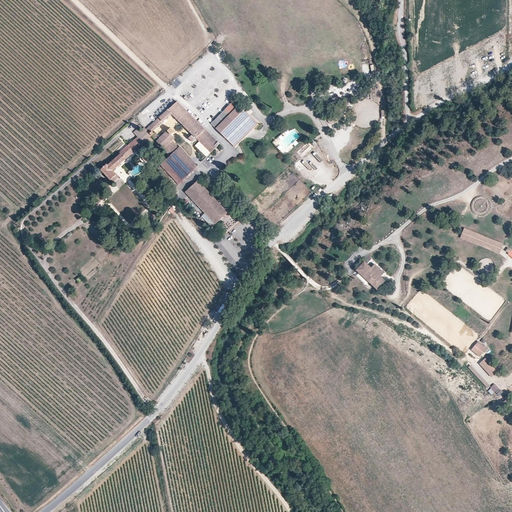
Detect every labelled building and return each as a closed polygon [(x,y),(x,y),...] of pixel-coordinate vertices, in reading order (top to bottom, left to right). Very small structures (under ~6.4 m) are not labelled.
[(257,124),(234,100),(211,124),(234,147),(249,132),(257,124)] [(187,112),(177,101),(145,130),(150,136),(155,141),(159,137),(155,132),(153,134),(152,132),(172,114),(178,120),(187,112)] [(196,137),(204,129),(187,112),(178,120),(196,137)] [(156,142),(163,149),(171,141),(174,139),(170,134),(173,132),(169,128),(159,137),(155,141),(156,142)] [(215,147),(219,144),(204,129),(196,137),(200,141),(210,152),(215,147)] [(116,174),(112,170),(150,136),(145,130),(101,170),(109,180),(116,174)] [(178,148),(171,141),(163,149),(170,156),(178,148)] [(210,152),(200,141),(195,146),(206,157),(210,152)] [(301,157),(313,148),(309,142),(297,152),(301,157)] [(196,166),(197,166),(179,147),(178,148),(170,156),(187,175),(196,166)] [(170,156),(160,165),(179,184),(187,175),(170,156)] [(109,180),(112,183),(119,177),(116,174),(109,180)] [(197,181),(186,192),(204,211),(215,223),(221,217),(226,212),(197,181)] [(502,245),(465,230),(463,234),(500,249),(502,245)] [(500,249),(463,234),(461,237),(498,252),(500,249)] [(384,273),(374,264),(370,268),(364,262),(357,270),(376,289),(383,281),(380,277),(384,273)] [(478,342),(471,350),(479,358),(486,349),(478,342)] [(487,358),(479,364),(491,378),(498,371),(487,358)] [(469,368),(488,388),(490,386),(471,366),(469,368)] [(496,392),(499,395),(503,391),(495,384),(488,391),(492,395),(496,392)]
